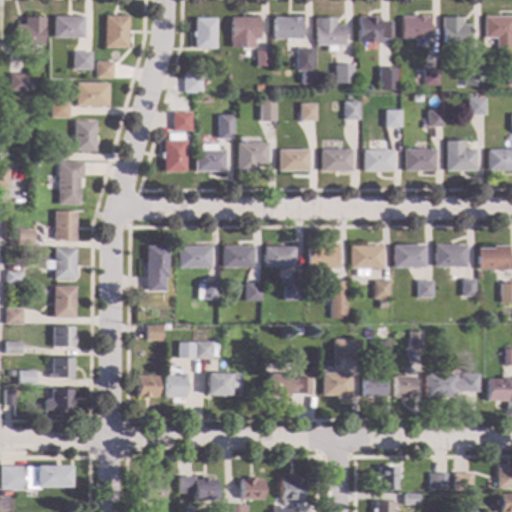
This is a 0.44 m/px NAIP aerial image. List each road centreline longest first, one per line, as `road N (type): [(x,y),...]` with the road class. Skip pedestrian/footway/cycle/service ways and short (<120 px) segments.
road 1 (residential): [(161,0),(160,43),(111,235),(106,511)]
road 2 (residential): [(511,440),(0,441)]
road 3 (residential): [(511,208),(117,209)]
